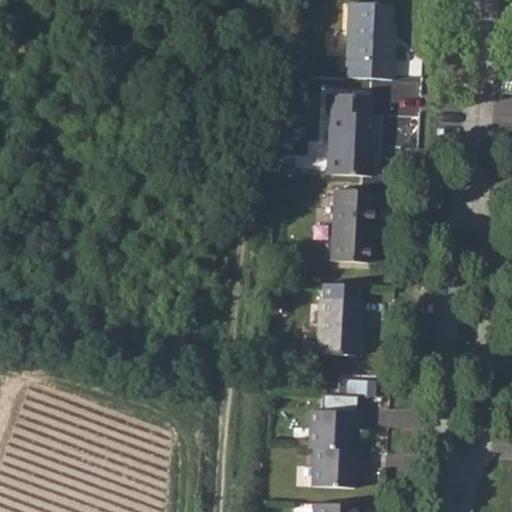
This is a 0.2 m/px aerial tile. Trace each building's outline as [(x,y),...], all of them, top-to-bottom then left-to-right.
[(299,0),(283,0),(284,12),(299,12),(299,0)] [(347,2),(344,76),(392,79),(393,44),(388,45),(389,24),(389,4),(347,2)] [(303,83),(287,82),(286,102),(302,103),(303,83)] [(328,116),(326,177),(370,180),(371,147),(375,147),(375,117),(369,116),(370,98),(326,95),(325,115),(328,116)] [(332,191),(329,264),(365,266),(367,230),(370,229),(372,193),(332,191)] [(316,300),(314,356),(356,358),(360,303),(316,300)] [(375,397),(375,377),(340,377),(340,397),(375,397)] [(309,413),(307,451),(311,451),(309,489),(351,491),(351,472),(358,472),(359,454),(349,454),(349,435),(358,435),(359,416),(309,413)]
